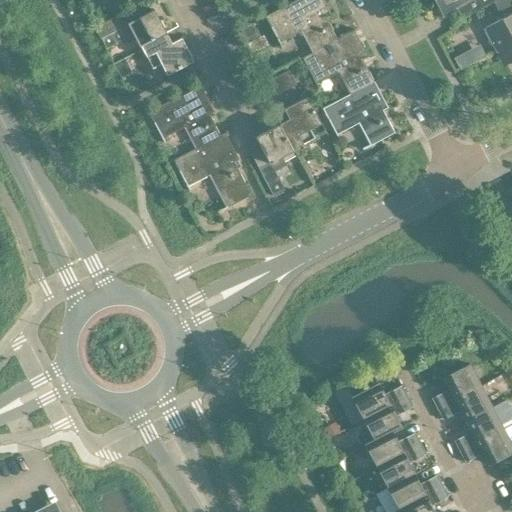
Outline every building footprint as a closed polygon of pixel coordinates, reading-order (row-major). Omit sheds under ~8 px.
[(322,0),(296,0),(265,16),(279,43),(301,31),(313,53),(338,40),(337,40),(326,18),(331,15),(322,0)] [(438,0),(445,13),(456,8),(462,19),(495,2),(493,0),(438,0)] [(499,12),(511,5),(511,13),(483,29),(495,52),(505,47),(511,58),(511,57),(511,2),(511,3),(510,0),(499,0),(494,3),(499,12)] [(141,45),(167,32),(155,10),(129,23),(124,12),(96,27),(102,38),(120,28),(126,40),(135,36),(140,46),(142,46),(141,45)] [(258,38),(252,27),(241,33),(252,54),(269,45),(263,35),(258,38)] [(313,53),(302,58),(316,85),(338,73),(350,94),(350,95),(374,82),(363,60),(368,57),(354,31),(337,40),(338,40),(313,53)] [(172,43),(167,32),(141,45),(142,46),(153,69),(162,64),(168,75),(194,61),(182,38),(172,43)] [(270,81),(277,94),(295,84),(288,71),(270,81)] [(350,95),(350,94),(322,109),(336,135),(359,123),(371,145),(395,133),(383,110),(388,108),(374,82),(350,95)] [(214,111),(200,85),(148,112),(162,138),(185,126),(196,149),(220,136),(209,114),(214,111)] [(289,119),(278,125),(291,151),(292,151),(315,139),(310,130),(322,124),(307,97),(284,109),(289,119)] [(291,151),(278,125),(256,137),(269,162),(258,168),(273,196),(285,190),(275,172),(287,166),(283,157),(292,152),(292,151),(291,151)] [(196,149),(174,160),(187,186),(210,174),(227,208),(251,195),(234,162),(239,159),(225,133),(220,136),(196,149)] [(481,385),(472,369),(470,364),(443,378),(449,389),(432,398),(437,408),(481,385)] [(378,383),(352,397),(363,418),(407,395),(402,385),(384,394),(378,383)] [(492,407),(481,385),(437,408),(443,419),(460,410),(466,421),(492,407)] [(363,418),(374,439),(375,440),(392,430),(392,431),(401,427),(395,415),(404,411),(413,407),(407,395),(363,418)] [(492,407),(466,421),(471,432),(454,441),(460,451),(503,428),(492,407)] [(335,420),(323,427),(329,437),(341,431),(335,420)] [(511,444),(503,428),(460,451),(465,462),(483,453),(489,464),(511,452),(511,444)] [(375,440),(374,439),(365,443),(376,465),(420,443),(415,432),(397,441),(392,431),(392,430),(375,440)] [(420,443),(376,465),(387,487),(414,473),(408,463),(426,454),(420,443)] [(419,484),(414,473),(387,487),(399,509),(443,486),(437,475),(419,484)] [(443,486),(399,509),(400,511),(433,511),(430,505),(448,496),(443,486)]
